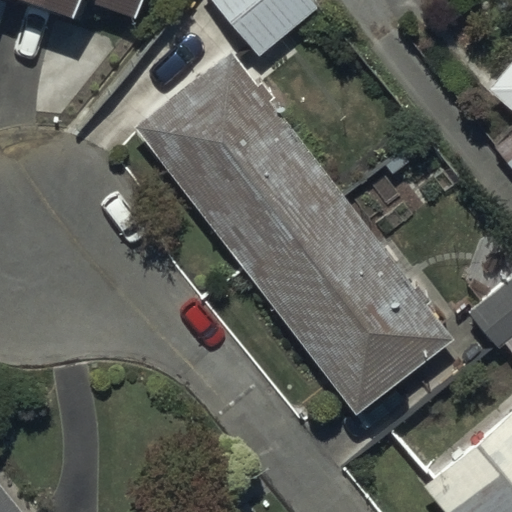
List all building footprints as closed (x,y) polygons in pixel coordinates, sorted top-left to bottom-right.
[(222,0),(259,43),(309,0),(222,0)] [(230,33),(131,111),(355,396),(449,322),(422,288),(432,281),(417,262),(413,265),(230,33)] [(511,41),(485,73),(511,95),(511,41)] [(464,175),(421,126),(403,141),(413,153),(404,161),(436,198),(464,175)] [(511,262),(467,300),(497,336),(504,331),(511,340),(511,262)] [(511,511),(511,392),(419,470),(454,511),(511,511)] [(0,511),(30,511),(0,473),(0,511)]
